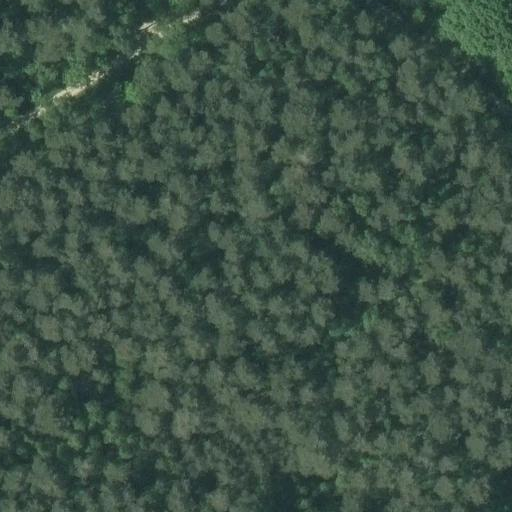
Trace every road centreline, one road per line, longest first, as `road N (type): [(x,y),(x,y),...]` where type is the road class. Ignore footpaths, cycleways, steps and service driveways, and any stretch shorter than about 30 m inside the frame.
road 1 (track): [(0,140),(156,39)]
road 2 (track): [(511,113),(364,0)]
